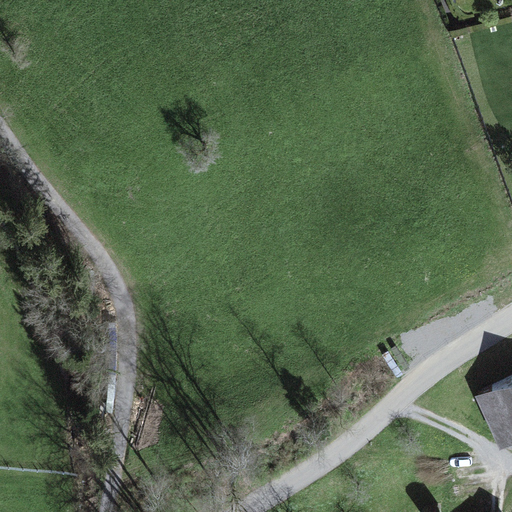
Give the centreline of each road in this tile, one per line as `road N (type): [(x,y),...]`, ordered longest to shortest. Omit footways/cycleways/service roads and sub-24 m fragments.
road 1 (track): [(0,136),(111,274),(125,327),(110,511)]
road 2 (residential): [(248,511),(395,395),(511,318)]
road 3 (track): [(511,460),(389,400)]
